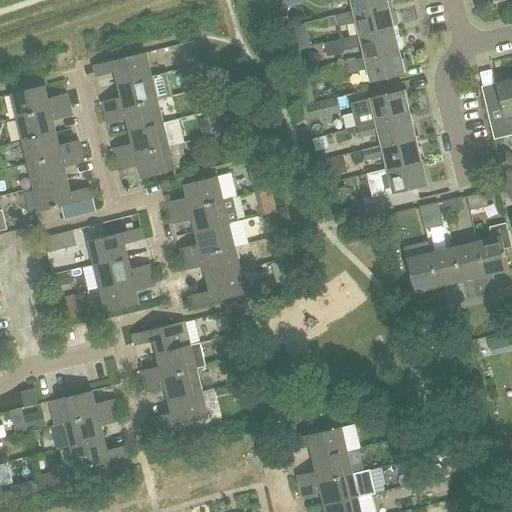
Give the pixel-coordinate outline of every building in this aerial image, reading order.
[(351,0),(354,10),(388,2),(391,1),(391,0),(331,0),(332,2),(340,0),(351,0)] [(388,2),(354,10),(335,15),(338,25),(356,21),(360,33),(394,25),(397,24),(398,21),(397,14),(394,13),(391,13),(388,2),(391,2),(391,1),(388,2)] [(290,27),(288,28),(289,34),(307,30),(305,24),(290,27)] [(397,24),(394,25),(360,33),(365,56),(400,48),(402,47),(404,44),(403,37),(399,35),(396,35),(394,26),(397,25),(397,24)] [(400,48),(365,56),(346,61),(349,72),(368,67),(371,80),(405,72),(400,49),(402,48),(402,47),(400,48)] [(118,83),(152,75),(146,51),(92,64),(95,76),(115,71),(118,83)] [(152,75),(118,83),(121,95),(102,100),(104,111),(157,98),(152,75)] [(486,108),(493,139),(511,134),(511,78),(497,82),(502,104),(486,108)] [(17,117),(69,103),(67,92),(48,97),(45,85),(11,93),(17,117)] [(377,121),(411,112),(405,89),(352,101),(355,113),(373,108),(377,121)] [(163,121),(157,98),(104,111),(107,123),(127,118),(130,130),(163,121)] [(311,119),(341,112),(337,98),(307,105),(311,119)] [(72,114),(69,103),(17,117),(23,140),(57,131),(53,119),(72,114)] [(411,112),(377,121),(357,125),(360,136),(379,131),(382,144),(416,136),(411,112)] [(220,115),(203,119),(207,137),(224,132),(220,115)] [(163,121),(130,130),(134,142),(114,147),(117,158),(169,145),(163,121)] [(60,143),(57,131),(23,140),(29,163),(81,150),(78,139),(60,143)] [(325,136),(313,139),(316,151),(328,148),(325,136)] [(416,136),(382,144),(363,149),(366,159),(385,155),(388,168),(422,159),(416,136)] [(169,145),(117,158),(119,169),(139,164),(143,177),(175,169),(169,145)] [(81,150),(29,163),(35,186),(68,178),(65,165),(84,161),(81,150)] [(340,157),(325,160),(329,177),(344,173),(340,157)] [(422,159),(388,168),(369,172),(372,183),(391,179),(394,192),(428,183),(422,159)] [(260,168),(248,171),(251,184),(264,180),(260,168)] [(201,174),(202,178),(185,183),(188,196),(168,200),(171,211),(224,198),(218,175),(217,175),(216,171),(201,174)] [(71,190),(68,178),(35,186),(41,210),(93,197),(90,185),(71,190)] [(485,191),(466,195),(469,206),(488,202),(485,191)] [(392,205),(389,193),(364,199),(367,211),(392,205)] [(462,196),(443,201),(446,212),(464,207),(462,196)] [(224,200),(224,198),(171,211),(174,222),(193,218),(196,230),(239,219),(234,198),(224,200)] [(439,202),(420,206),(423,218),(441,213),(439,202)] [(275,204),(259,208),(262,216),(277,212),(275,204)] [(415,207),(396,212),(399,223),(418,218),(415,207)] [(278,213),(268,216),(271,227),(280,225),(278,213)] [(125,219),(101,225),(86,229),(95,263),(128,255),(125,242),(144,238),(141,226),(127,230),(125,219)] [(239,219),(196,230),(199,242),(179,247),(182,258),(235,245),(230,223),(239,221),(239,219)] [(494,237),(478,241),(486,274),(509,268),(504,246),(511,244),(511,243),(507,223),(492,227),(494,237)] [(49,249),(72,244),(69,231),(46,236),(49,249)] [(478,241),(454,246),(462,279),(486,274),(478,241)] [(235,245),(182,258),(185,269),(204,264),(207,277),(241,269),(235,245)] [(462,279),(454,246),(431,252),(438,285),(462,279)] [(438,285),(431,252),(407,257),(415,290),(438,285)] [(128,255),(95,263),(100,286),(153,273),(150,262),(131,267),(128,255)] [(241,269),(207,277),(211,289),(191,294),(194,305),(247,292),(241,269)] [(287,271),(275,273),(277,283),(289,281),(287,271)] [(153,273),(100,286),(106,310),(140,302),(137,289),(156,285),(153,273)] [(158,352),(191,344),(185,320),(132,333),(135,344),(155,340),(158,352)] [(511,332),(489,337),(492,350),(511,345),(511,332)] [(152,365),(159,364),(154,342),(135,345),(137,358),(150,356),(152,365)] [(191,344),(158,352),(161,364),(141,369),(144,380),(206,365),(200,343),(191,345),(191,344)] [(236,350),(224,353),(226,362),(238,359),(236,350)] [(206,365),(144,380),(146,391),(166,386),(169,399),(203,391),(197,368),(206,366),(206,365)] [(35,387),(21,391),(25,406),(39,403),(35,387)] [(66,421),(118,409),(115,397),(96,402),(93,390),(61,398),(66,421)] [(203,391),(169,399),(172,412),(153,417),(155,427),(208,414),(203,391)] [(27,432),(25,423),(21,408),(10,411),(14,426),(16,435),(27,432)] [(120,420),(118,409),(66,421),(72,445),(105,437),(102,424),(120,420)] [(39,412),(24,415),(28,431),(43,428),(39,412)] [(313,457),(347,449),(342,425),(288,438),(291,450),(310,445),(313,457)] [(108,449),(105,437),(72,445),(78,468),(130,456),(127,444),(108,449)] [(418,446),(411,447),(413,458),(421,456),(418,446)] [(347,449),(313,457),(316,470),(297,474),(299,485),(353,473),(347,449)] [(361,449),(352,450),(355,470),(363,469),(361,449)] [(353,473),(299,485),(302,496),(322,492),(325,504),(358,497),(372,494),(367,470),(353,473)] [(17,497),(14,486),(6,488),(8,494),(9,499),(17,497)] [(358,497),(325,504),(326,511),(361,511),(358,497)]
